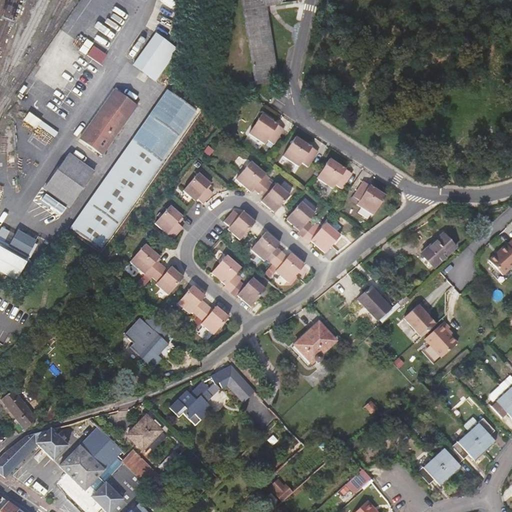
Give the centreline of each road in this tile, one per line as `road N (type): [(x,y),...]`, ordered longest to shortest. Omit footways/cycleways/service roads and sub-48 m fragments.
road 1 (residential): [(326,273),(244,204),(216,207),(191,235),(185,257),(254,325)]
road 2 (residential): [(254,325),(199,371),(23,433),(0,450)]
road 3 (residential): [(422,194),(303,118),(293,76),(310,0)]
road 4 (residential): [(422,194),(326,273)]
